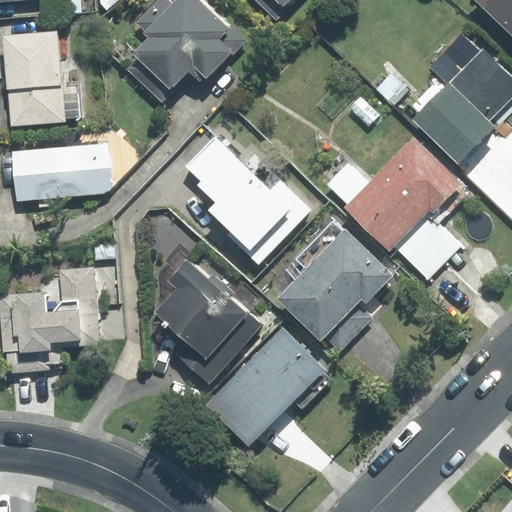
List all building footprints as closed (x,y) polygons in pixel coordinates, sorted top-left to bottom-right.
[(162,0),(140,22),(150,33),(140,43),(150,53),(135,67),(172,106),(207,72),(215,80),(248,49),(233,33),(240,26),(215,0),(184,0),(181,3),(177,0),(162,0)] [(258,0),(283,23),(303,0),(258,0)] [(511,0),(490,0),(511,22),(511,0)] [(72,28),(16,31),(21,123),(77,120),(72,28)] [(419,104),(428,112),(424,118),(471,160),(505,121),(500,117),(511,103),(511,68),(490,49),(482,58),(456,35),(431,63),(445,75),(419,104)] [(397,73),(382,89),(398,105),(413,89),(397,73)] [(361,93),(350,103),(374,128),(384,118),(361,93)] [(190,167),(231,202),(224,210),(243,226),(235,235),(267,263),(275,254),(318,205),(268,160),(264,164),(245,147),(241,152),(219,134),(190,167)] [(335,184),(355,204),(431,281),(471,242),(444,215),(475,185),(469,180),(425,135),(377,182),(357,162),(335,184)] [(117,141),(21,146),(24,199),(120,194),(117,141)] [(334,341),(374,301),(380,307),(407,279),(356,229),(289,297),(334,341)] [(261,305),(200,256),(180,280),(188,287),(170,310),(197,331),(181,350),(220,382),(232,368),(219,358),(223,352),(261,305)] [(6,349),(13,349),(13,370),(56,370),(59,349),(59,340),(109,340),(108,267),(67,267),(67,309),(59,309),(59,292),(6,292),(6,349)] [(291,323),(217,400),(264,445),(337,367),(291,323)]
